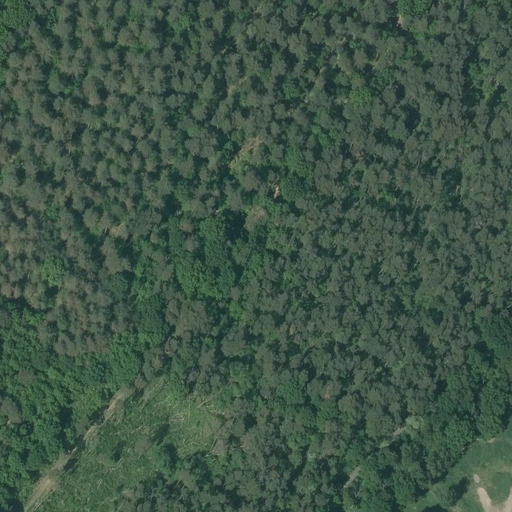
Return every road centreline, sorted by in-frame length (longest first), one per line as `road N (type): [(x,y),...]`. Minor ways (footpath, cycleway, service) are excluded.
road 1 (track): [(144,0),(163,134),(180,192),(175,335)]
road 2 (track): [(317,511),(511,322)]
